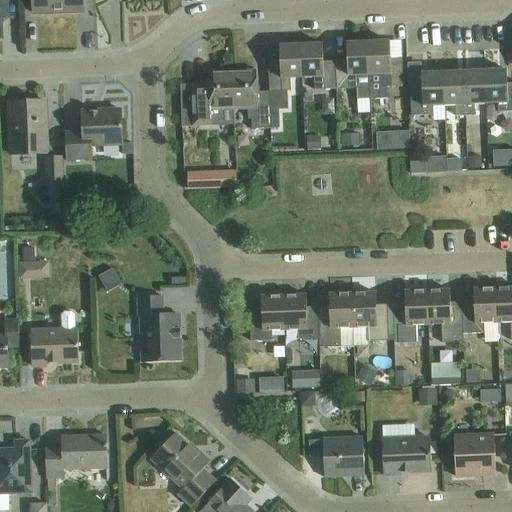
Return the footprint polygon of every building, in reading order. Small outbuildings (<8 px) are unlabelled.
[(0,0),(0,39),(1,40),(0,3),(0,1),(19,1),(19,0),(0,0)] [(31,0),(32,14),(83,12),(82,0),(31,0)] [(388,42),(368,43),(370,100),(386,99),(386,88),(402,87),(401,59),(389,60),(388,42)] [(370,100),(368,43),(345,44),(346,61),(335,62),(336,90),(355,89),(356,100),(368,100),(370,100)] [(322,45),(301,46),(302,78),(313,78),(314,91),(336,90),(335,62),(322,62),(322,45)] [(302,78),(301,46),(278,47),(279,64),(267,65),(269,92),(269,93),(289,92),(289,79),(302,78)] [(269,93),(269,92),(257,93),(256,71),(232,72),(234,110),(247,110),(247,120),(252,120),(252,129),(270,128),(270,119),(270,115),(269,93)] [(484,72),(486,104),(497,104),(497,113),(511,112),(511,84),(506,84),(506,71),(484,72)] [(208,95),(196,96),(198,128),(205,127),(218,127),(218,129),(235,129),(234,121),(234,110),(232,72),(207,73),(208,86),(208,91),(208,95)] [(486,104),(484,72),(463,73),(465,117),(475,116),(474,105),(486,104)] [(443,106),(442,73),(421,74),(421,88),(409,88),(410,117),(432,116),(432,107),(443,106)] [(465,117),(463,73),(442,73),(443,106),(455,106),(455,117),(465,117)] [(10,156),(47,154),(45,102),(8,104),(10,156)] [(92,147),(122,145),(122,144),(120,111),(82,113),(83,133),(65,134),(67,162),(92,161),(92,147)] [(279,115),(270,115),(270,119),(270,128),(279,128),(279,115)] [(408,132),(393,133),(393,150),(409,150),(408,132)] [(340,150),(362,149),(361,134),(339,135),(340,150)] [(307,137),(308,150),(321,149),(321,137),(307,137)] [(132,143),(122,144),(122,145),(122,155),(133,154),(132,143)] [(511,149),(508,149),(493,150),(493,166),(508,165),(511,165),(511,149)] [(481,157),(468,158),(469,168),(482,168),(481,157)] [(46,187),(61,187),(60,158),(45,158),(46,187)] [(462,159),(446,160),(447,172),(462,172),(462,159)] [(425,173),(425,163),(411,163),(411,173),(425,173)] [(235,187),(234,172),(228,173),(188,174),(189,189),(190,189),(233,187),(234,187),(235,187)] [(34,248),(23,249),(24,262),(34,262),(34,248)] [(24,262),(20,263),(20,279),(35,278),(34,262),(24,262)] [(113,269),(99,277),(105,287),(119,279),(113,269)] [(511,288),(496,289),(497,324),(510,324),(511,343),(511,342),(511,288)] [(474,302),(462,303),(464,335),(473,335),(484,335),(484,325),(497,324),(496,289),(473,290),(474,302)] [(464,335),(462,303),(450,303),(449,291),(427,292),(429,327),(442,326),(443,345),(464,344),(464,335)] [(393,306),(395,337),(395,344),(416,343),(415,328),(429,327),(427,292),(405,293),(406,305),(393,306)] [(375,294),(352,295),(353,327),(354,348),(368,347),(368,343),(389,342),(388,337),(395,337),(393,306),(387,306),(375,306),(375,294)] [(331,307),(319,308),(320,349),(340,348),(342,348),(341,328),(353,327),(352,295),(330,295),(331,307)] [(306,296),(284,297),(286,332),(298,332),(298,341),(319,340),(319,349),(320,349),(319,308),(306,308),(306,296)] [(179,339),(181,339),(180,329),(179,329),(178,315),(163,315),(163,297),(138,298),(139,317),(144,317),(146,363),(180,362),(179,339)] [(286,332),(284,297),(261,298),(262,310),(251,311),(252,342),(272,341),(272,333),(286,332)] [(61,331),(31,332),(32,367),(47,367),(47,364),(79,363),(78,330),(75,330),(75,315),(71,312),(63,312),(60,315),(61,331)] [(5,321),(6,332),(0,331),(0,367),(8,368),(8,348),(20,347),(19,321),(5,321)] [(428,347),(428,360),(441,360),(441,347),(428,347)] [(377,372),(364,365),(357,378),(370,385),(377,372)] [(410,370),(396,371),(397,385),(410,385),(410,370)] [(480,370),(466,371),(467,384),(481,384),(480,370)] [(320,388),(319,372),(292,373),(293,389),(320,388)] [(460,373),(431,374),(431,386),(461,385),(460,373)] [(286,378),(263,379),(264,394),(287,393),(286,378)] [(353,388),(352,380),(341,380),(341,389),(353,388)] [(253,381),(236,381),(237,394),(253,394),(253,381)] [(421,389),(421,406),(438,405),(437,389),(421,389)] [(445,392),(444,397),(446,400),(451,402),(454,399),(455,395),(453,391),(449,390),(445,392)] [(500,390),(490,390),(491,403),(501,402),(500,390)] [(315,393),(301,393),(301,397),(301,407),(311,407),(315,403),(315,393)] [(368,393),(343,394),(343,403),(368,402),(368,393)] [(176,434),(151,460),(183,490),(178,495),(192,508),(216,482),(203,470),(211,462),(200,452),(198,455),(176,434)] [(454,437),(456,477),(496,476),(494,435),(454,437)] [(64,472),(106,471),(105,436),(61,438),(62,450),(46,450),(47,481),(64,480),(64,472)] [(416,439),(382,441),(384,476),(400,475),(400,473),(432,471),(431,455),(430,442),(430,439),(426,439),(423,436),(418,437),(416,439)] [(310,458),(324,458),(325,478),(365,476),(363,438),(323,440),(309,441),(310,458)] [(16,450),(0,450),(0,510),(9,511),(9,494),(32,493),(30,441),(16,442),(16,450)] [(249,511),(244,507),(251,500),(230,481),(200,511),(249,511)]
